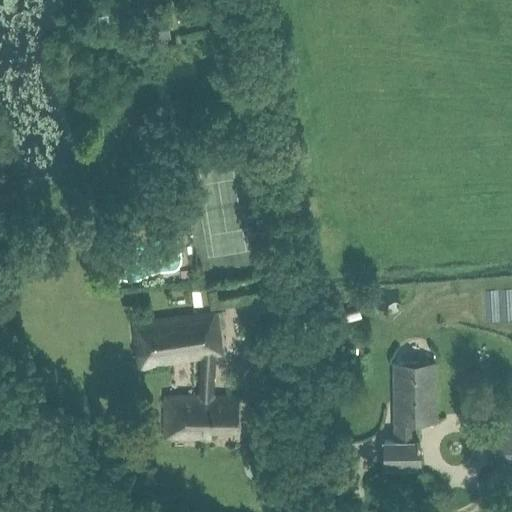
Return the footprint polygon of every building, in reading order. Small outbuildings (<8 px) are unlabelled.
[(147,19),(150,43),(170,40),(167,16),(147,19)] [(180,272),(182,280),(190,278),(189,270),(180,272)] [(511,280),(485,281),(486,310),(511,309),(511,280)] [(202,303),(210,303),(208,288),(201,289),(202,303)] [(212,394),(213,352),(221,350),(216,311),(134,322),(141,369),(203,356),(202,395),(168,394),(167,434),(211,435),(211,427),(237,428),(238,395),(212,394)] [(266,352),(251,382),(271,391),(285,362),(266,352)] [(437,419),(436,362),(436,360),(393,361),(395,438),(384,439),(384,467),(421,466),(420,438),(418,438),(418,419),(437,419)] [(254,432),(257,432),(266,430),(262,403),(250,405),(254,432)] [(511,427),(494,428),(494,466),(511,466),(511,427)]
